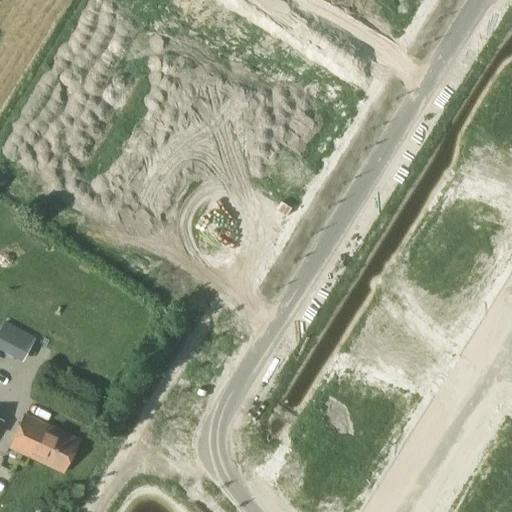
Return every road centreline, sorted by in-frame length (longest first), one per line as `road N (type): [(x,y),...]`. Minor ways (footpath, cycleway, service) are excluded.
road 1 (residential): [(468,7),(294,280)]
road 2 (residential): [(294,280),(222,393),(209,430),(225,469),(266,511)]
road 3 (residential): [(294,280),(97,155)]
road 4 (residential): [(400,511),(505,356)]
